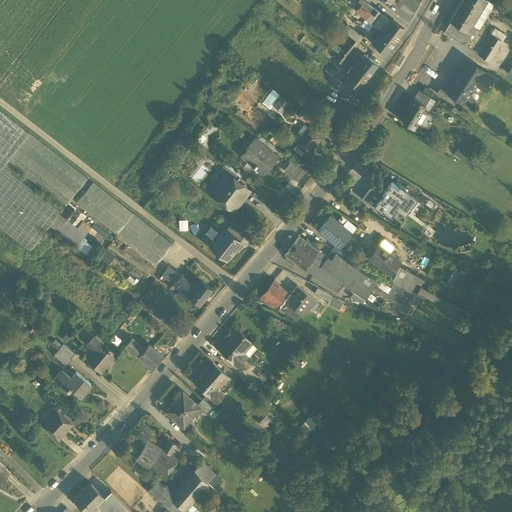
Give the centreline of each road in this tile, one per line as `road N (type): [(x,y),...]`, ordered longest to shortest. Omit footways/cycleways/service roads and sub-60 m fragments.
road 1 (secondary): [(38,511),(326,182),(446,0)]
road 2 (track): [(0,103),(239,289)]
